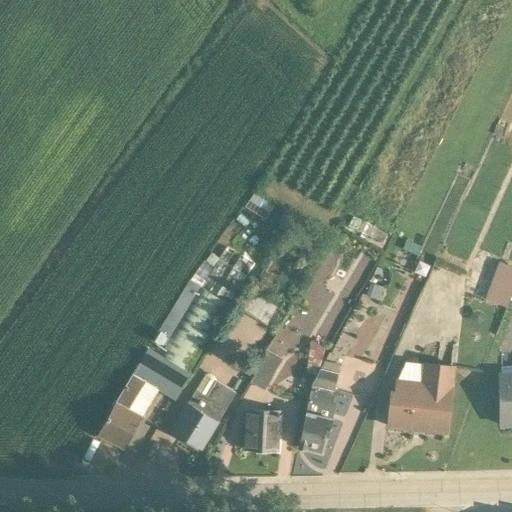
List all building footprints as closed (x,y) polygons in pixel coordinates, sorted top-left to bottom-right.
[(220,271),(233,251),(218,241),(217,241),(207,255),(206,255),(203,260),(220,271)] [(238,309),(265,325),(275,307),(264,301),(286,264),(271,256),(238,309)] [(504,307),(511,284),(511,267),(497,262),(483,299),(504,307)] [(199,287),(189,280),(157,329),(158,330),(152,340),(152,341),(159,346),(161,345),(162,347),(158,354),(146,348),(130,375),(156,390),(174,401),(191,374),(188,372),(229,307),(199,287)] [(323,348),(309,341),(304,373),(315,375),(323,348)] [(249,382),(262,390),(280,360),(267,351),(249,382)] [(330,403),(338,365),(322,360),(315,375),(309,386),(296,448),(319,454),(323,437),(326,438),(334,405),(334,404),(330,403)] [(384,428),(446,434),(454,366),(422,362),(421,364),(404,362),(396,379),(394,379),(393,390),(388,390),(384,428)] [(511,371),(497,372),(497,427),(511,426),(511,371)] [(208,373),(204,374),(186,402),(185,402),(168,430),(200,450),(218,422),(216,422),(234,392),(214,380),(213,377),(211,374),(208,373)] [(114,401),(96,433),(122,448),(156,391),(130,375),(114,401)] [(244,408),(241,450),(277,452),(279,411),(244,408)]
